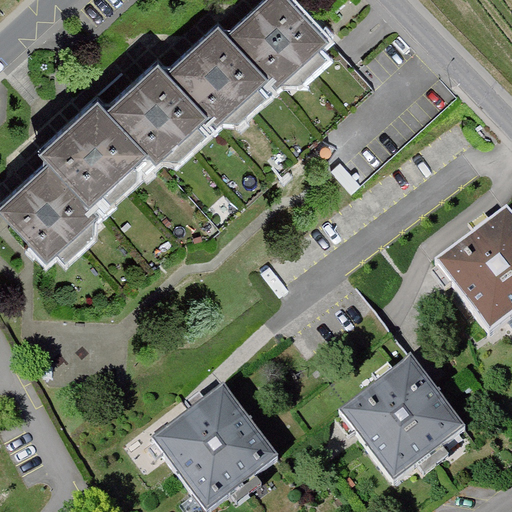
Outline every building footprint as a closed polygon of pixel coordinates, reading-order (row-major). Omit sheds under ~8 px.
[(277,0),(256,0),(216,36),(255,80),(265,91),(317,44),(277,0)] [(206,25),(156,70),(194,112),(205,125),(255,80),(216,36),(206,25)] [(143,59),(91,107),(131,149),(143,161),(194,112),(156,70),(143,59)] [(23,150),(32,160),(72,203),(131,149),(91,107),(82,97),(23,150)] [(32,160),(0,189),(0,225),(33,261),(82,215),(72,203),(32,160)] [(511,216),(509,212),(439,265),(494,336),(511,322),(511,216)] [(414,361),(343,415),(397,485),(468,431),(414,361)] [(227,394),(156,447),(205,511),(215,511),(280,464),(227,394)]
